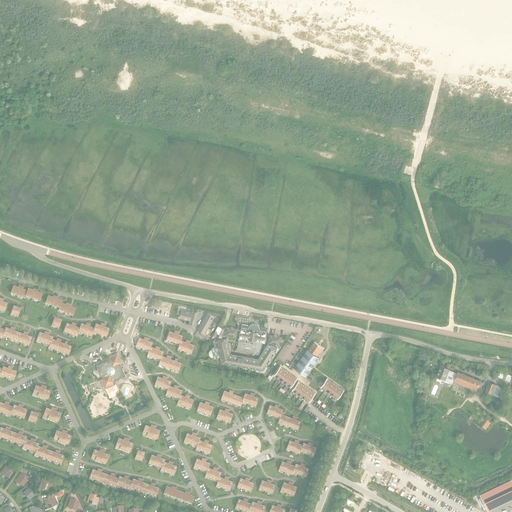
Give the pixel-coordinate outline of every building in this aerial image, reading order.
[(17,295),(21,286),(18,285),(18,287),(13,285),(10,293),(17,295)] [(27,290),(22,288),(23,287),(21,286),(17,295),(24,298),(25,295),(27,290)] [(32,298),(35,289),(33,288),(32,289),(28,288),(27,290),(25,295),(32,298)] [(35,289),(32,298),(39,300),(42,293),(37,291),(37,290),(35,289)] [(52,305),(55,296),(53,295),(52,297),(48,295),(45,303),(52,305)] [(61,302),(62,300),(57,298),(57,297),(55,296),(52,305),(59,308),(61,302)] [(65,304),(61,302),(59,308),(58,310),(65,313),(68,303),(66,303),(65,304)] [(68,303),(65,313),(72,315),(75,308),(70,306),(70,304),(68,303)] [(20,306),(20,308),(13,305),(10,313),(17,315),(20,309),(21,310),(23,307),(20,306)] [(250,312),(233,309),(232,314),(248,317),(250,312)] [(192,312),(191,313),(181,310),(179,318),(189,320),(188,324),(192,325),(195,313),(192,312)] [(197,330),(204,334),(214,317),(207,313),(197,330)] [(51,325),(58,327),(61,319),(54,317),(55,315),(53,315),(52,318),(54,318),(51,325)] [(70,333),(74,323),(72,322),(71,325),(66,323),(63,331),(70,333)] [(84,333),(88,323),(86,322),(85,325),(81,323),(79,328),(78,331),(84,333)] [(79,328),(75,326),(75,324),(74,323),(70,333),(76,335),(78,331),(79,328)] [(94,328),(89,326),(90,324),(88,323),(84,333),(91,336),(93,331),(94,328)] [(99,333),(103,323),(101,323),(100,325),(95,323),(94,328),(93,331),(99,333)] [(103,323),(99,333),(106,336),(109,328),(104,326),(105,324),(103,323)] [(240,330),(237,349),(259,354),(262,342),(265,343),(266,334),(267,329),(260,328),(260,331),(259,331),(259,330),(259,329),(259,328),(259,327),(258,326),(257,325),(256,325),(256,324),(255,324),(254,324),(253,324),(252,324),(251,324),(251,325),(250,325),(249,326),(248,327),(248,328),(248,329),(247,329),(248,325),(241,324),(240,329),(241,329),(241,330),(240,330)] [(9,337),(13,327),(11,326),(10,329),(5,327),(4,329),(2,335),(3,335),(9,337)] [(15,340),(18,332),(14,330),(14,328),(13,327),(9,337),(15,340)] [(209,352),(209,354),(210,356),(211,357),(213,357),(214,359),(220,357),(222,363),(256,370),(255,371),(264,373),(267,367),(266,366),(278,345),(279,345),(281,337),(269,335),(268,344),(258,359),(231,354),(227,338),(227,336),(236,338),(237,329),(226,327),(225,329),(223,329),(218,337),(218,339),(213,341),(215,347),(211,348),(212,350),(210,351),(209,352)] [(22,342),(25,332),(24,331),(23,334),(18,332),(15,340),(22,342)] [(43,342),(47,332),(45,331),(44,333),(39,332),(36,340),(43,342)] [(173,341),(177,331),(175,331),(174,333),(169,331),(166,339),(173,341)] [(181,341),(182,336),(178,334),(179,332),(177,331),(173,341),(179,344),(180,344),(181,341)] [(25,332),(22,342),(28,344),(31,337),(26,335),(27,333),(25,332)] [(51,339),(52,337),(47,335),(48,332),(47,332),(43,342),(49,344),(51,339)] [(143,348),(146,338),(145,337),(144,339),(139,338),(136,345),(143,348)] [(55,349),(59,339),(57,338),(56,340),(51,339),(49,344),(48,346),(55,349)] [(150,347),(152,342),(147,341),(148,338),(146,338),(143,348),(149,350),(150,347)] [(61,351),(65,341),(64,343),(60,342),(60,339),(59,339),(55,349),(61,351)] [(184,351),(188,340),(186,340),(185,342),(181,341),(180,344),(179,344),(178,348),(184,351)] [(188,340),(184,351),(191,353),(194,345),(189,344),(190,341),(188,340)] [(65,341),(61,351),(68,354),(71,346),(66,344),(67,342),(65,341)] [(319,358),(316,356),(318,352),(319,353),(321,351),(321,352),(322,351),(324,348),(315,341),(308,350),(307,349),(293,368),(305,377),(319,358)] [(154,357),(158,347),(156,346),(155,348),(150,347),(149,350),(147,355),(154,357)] [(162,356),(163,352),(159,350),(160,347),(158,347),(154,357),(160,359),(162,356)] [(118,353),(109,357),(110,359),(113,366),(119,363),(122,361),(118,353)] [(165,366),(169,356),(167,355),(166,358),(162,356),(160,359),(159,364),(165,366)] [(172,369),(175,358),(174,361),(170,359),(171,357),(169,356),(165,366),(172,369)] [(175,358),(172,369),(178,371),(181,363),(176,361),(177,359),(175,358)] [(124,374),(119,363),(113,366),(110,359),(101,363),(100,360),(94,363),(93,365),(95,370),(98,369),(102,378),(109,376),(112,382),(122,377),(124,380),(128,378),(129,376),(127,373),(124,374)] [(6,376),(10,366),(8,366),(7,368),(3,366),(2,368),(0,373),(0,374),(6,376)] [(10,366),(6,376),(13,379),(16,371),(11,369),(12,367),(10,366)] [(278,379),(285,369),(280,366),(273,375),(278,379)] [(436,380),(441,382),(442,379),(452,384),(453,382),(456,373),(449,370),(449,369),(440,366),(436,376),(437,377),(436,380)] [(282,382),(289,372),(285,369),(278,379),(282,382)] [(453,382),(476,391),(480,381),(457,371),(456,373),(453,382)] [(497,376),(509,382),(511,376),(500,371),(497,376)] [(286,385),(293,375),(289,372),(282,382),(286,385)] [(297,378),(293,375),(286,385),(290,388),(297,378)] [(100,379),(104,388),(113,384),(112,382),(109,376),(102,378),(100,379)] [(161,387),(165,376),(163,376),(162,378),(157,376),(155,384),(161,387)] [(169,386),(171,381),(166,379),(167,377),(165,376),(161,387),(168,389),(169,386)] [(325,390),(331,381),(327,378),(320,387),(325,390)] [(296,393),(302,384),(298,381),(291,390),(296,393)] [(329,393),(336,384),(331,381),(325,390),(329,393)] [(485,392),(492,394),(496,383),(489,381),(485,392)] [(39,397),(44,385),(41,384),(40,387),(35,385),(32,393),(37,395),(36,396),(39,397)] [(300,397),(307,387),(302,384),(296,393),(300,397)] [(333,396),(340,387),(336,384),(329,393),(333,396)] [(44,385),(39,397),(42,398),(43,397),(47,399),(50,390),(46,389),(45,388),(46,386),(44,385)] [(173,396),(176,386),(174,385),(174,387),(169,386),(168,389),(166,393),(173,396)] [(180,395),(182,390),(177,389),(178,386),(176,386),(173,396),(179,398),(180,395)] [(304,399),(311,390),(307,387),(300,397),(304,399)] [(344,390),(340,387),(333,396),(337,399),(344,390)] [(228,401),(231,391),(230,390),(229,392),(224,391),(221,398),(228,401)] [(315,393),(311,390),(304,399),(309,403),(315,393)] [(234,403),(237,395),(232,394),(233,391),(231,391),(228,401),(234,403)] [(249,403),(252,393),(251,393),(250,395),(245,393),(244,395),(242,401),(249,403)] [(252,393),(249,403),(255,406),(258,398),(253,396),(254,394),(252,393)] [(184,405),(188,395),(186,394),(185,397),(180,395),(179,398),(177,403),(184,405)] [(188,395),(184,405),(191,407),(193,400),(189,398),(189,396),(188,395)] [(244,395),(242,395),(242,397),(237,395),(234,403),(241,406),(242,401),(244,395)] [(204,412),(207,402),(205,401),(205,404),(200,402),(197,410),(204,412)] [(12,407),(8,405),(9,403),(7,402),(3,412),(10,414),(11,412),(10,412),(12,407)] [(207,402),(204,412),(210,415),(213,407),(208,405),(209,403),(207,402)] [(17,415),(21,404),(19,404),(18,406),(13,404),(12,407),(10,412),(11,412),(17,415)] [(21,404),(17,415),(23,417),(26,409),(22,407),(22,405),(21,404)] [(273,415),(277,405),(275,404),(274,407),(269,405),(267,413),(273,415)] [(282,412),(283,410),(278,408),(279,406),(277,405),(273,415),(280,417),(280,418),(282,412)] [(50,420),(54,408),(52,407),(51,409),(46,407),(43,416),(47,417),(47,419),(50,420)] [(54,408),(50,420),(52,421),(53,419),(57,421),(60,413),(55,411),(56,409),(54,408)] [(223,419),(227,409),(225,409),(224,411),(219,409),(217,417),(223,419)] [(227,409),(223,419),(230,422),(233,414),(228,412),(229,410),(227,409)] [(38,412),(38,413),(31,411),(28,419),(35,421),(37,415),(39,415),(40,413),(38,412)] [(284,413),(282,412),(280,418),(280,417),(278,422),(285,424),(287,417),(283,415),(284,413)] [(291,427),(295,417),(293,416),(292,418),(287,417),(285,424),(291,427)] [(295,417),(291,427),(298,429),(300,421),(296,420),(296,417),(295,417)] [(149,437),(153,425),(151,425),(150,427),(149,426),(145,425),(142,433),(147,435),(146,436),(149,437)] [(153,425),(149,437),(152,438),(152,437),(157,439),(160,430),(156,429),(155,428),(156,426),(153,425)] [(10,440),(13,432),(9,430),(9,428),(8,427),(4,437),(10,440)] [(60,442),(64,430),(62,429),(61,432),(60,431),(56,430),(53,438),(58,440),(57,441),(60,442)] [(64,430),(60,442),(63,443),(63,442),(68,443),(71,435),(66,433),(67,431),(64,430)] [(17,442),(20,432),(19,431),(18,433),(13,432),(10,440),(17,442)] [(25,439),(26,437),(21,435),(22,432),(20,432),(17,442),(23,444),(25,439)] [(191,443),(194,433),(192,433),(192,435),(187,433),(184,441),(191,443)] [(199,440),(200,438),(195,436),(196,434),(194,433),(191,443),(197,446),(199,440)] [(122,450),(127,438),(124,437),(123,440),(123,439),(118,438),(115,446),(120,448),(119,449),(122,450)] [(29,449),(33,439),(31,438),(30,440),(25,439),(23,444),(22,446),(29,449)] [(127,438),(122,450),(125,451),(126,450),(130,451),(133,443),(130,442),(128,441),(129,439),(127,438)] [(37,446),(38,443),(34,442),(34,439),(33,439),(29,449),(35,451),(37,446)] [(203,450),(206,440),(205,439),(204,442),(199,440),(197,446),(196,448),(203,450)] [(206,440),(203,450),(209,453),(212,445),(207,443),(208,441),(206,440)] [(293,451),(297,440),(295,440),(294,442),(289,440),(286,448),(293,451)] [(302,445),(298,443),(299,441),(297,440),(293,451),(300,453),(300,451),(302,445)] [(307,453),(310,443),(309,442),(308,445),(303,443),(302,445),(300,451),(307,453)] [(310,443),(307,453),(313,456),(316,448),(311,446),(312,444),(310,443)] [(41,456),(45,446),(43,445),(42,447),(37,446),(35,451),(34,453),(41,456)] [(47,458),(50,450),(46,449),(47,446),(45,446),(41,456),(47,458)] [(135,458),(142,460),(145,452),(141,451),(138,450),(138,448),(136,448),(135,450),(137,451),(135,458)] [(98,461),(102,449),(100,449),(99,451),(98,450),(94,449),(91,457),(96,459),(95,460),(98,461)] [(102,449),(98,461),(101,463),(101,461),(106,463),(109,454),(105,453),(104,453),(104,450),(102,449)] [(54,461),(57,450),(56,450),(55,452),(50,450),(47,458),(54,461)] [(57,450),(54,461),(60,463),(63,455),(59,453),(59,451),(57,450)] [(155,465),(159,455),(157,454),(156,456),(151,455),(148,462),(155,465)] [(164,462),(165,459),(160,458),(161,455),(159,455),(155,465),(161,467),(162,467),(164,462)] [(200,469),(204,459),(202,458),(201,460),(197,459),(194,466),(200,469)] [(208,468),(210,463),(205,462),(206,459),(204,459),(200,469),(207,471),(208,468)] [(167,472),(171,462),(169,461),(168,463),(164,462),(162,467),(161,467),(161,469),(167,472)] [(285,472),(289,461),(287,461),(286,463),(282,461),(279,469),(285,472)] [(295,466),(290,464),(291,462),(289,461),(285,472),(292,474),(293,472),(295,466)] [(171,462),(167,472),(174,474),(177,466),(172,465),(173,462),(171,462)] [(299,474),(303,464),(301,463),(300,466),(295,464),(295,466),(293,472),(299,474)] [(303,464),(299,474),(306,476),(309,469),(304,467),(305,465),(303,464)] [(1,472),(8,477),(12,471),(7,468),(9,466),(6,465),(1,472)] [(212,478),(215,468),(214,467),(213,469),(208,468),(207,471),(205,476),(212,478)] [(96,479),(100,469),(98,468),(97,471),(92,469),(90,477),(96,479)] [(219,477),(221,473),(216,471),(217,468),(215,468),(212,478),(218,480),(219,477)] [(103,482),(105,474),(101,472),(102,470),(100,469),(96,479),(103,482)] [(16,480),(23,485),(27,480),(24,477),(25,476),(21,473),(16,480)] [(109,484),(113,474),(111,473),(110,475),(105,474),(103,482),(109,484)] [(118,478),(114,477),(115,474),(113,474),(109,484),(116,486),(116,484),(118,478)] [(123,486),(127,476),(125,476),(124,478),(119,476),(118,478),(116,484),(123,486)] [(132,481),(127,479),(128,477),(127,476),(123,486),(129,489),(130,487),(130,486),(132,481)] [(223,487),(227,477),(225,476),(224,479),(219,477),(218,480),(216,485),(223,487)] [(227,477),(223,487),(230,490),(232,482),(228,480),(228,478),(227,477)] [(39,486),(48,489),(50,483),(45,481),(45,479),(42,478),(39,486)] [(137,489),(140,479),(138,478),(138,480),(133,479),(132,481),(130,486),(130,487),(137,489)] [(244,488),(248,478),(246,478),(245,480),(240,478),(237,486),(244,488)] [(248,478),(244,488),(250,491),(253,483),(248,481),(249,479),(248,478)] [(143,491),(146,483),(141,482),(142,479),(140,479),(137,489),(143,491)] [(487,511),(511,499),(511,481),(511,479),(479,495),(487,511)] [(265,490),(269,480),(267,480),(266,482),(262,480),(259,488),(265,490)] [(269,480),(265,490),(272,493),(275,485),(270,483),(271,481),(269,480)] [(287,492),(291,482),(289,482),(288,484),(283,482),(280,490),(287,492)] [(291,482),(287,492),(294,495),(297,487),(292,485),(293,483),(291,482)] [(149,493),(153,483),(151,483),(150,485),(146,483),(143,491),(149,493)] [(153,483),(149,493),(156,496),(159,488),(154,486),(155,484),(153,483)] [(23,492),(29,499),(34,495),(31,491),(32,490),(29,486),(23,492)] [(170,496),(174,487),(171,486),(171,488),(166,486),(163,494),(170,496)] [(177,499),(180,491),(175,489),(176,488),(174,487),(170,496),(177,499)] [(184,501),(187,492),(185,491),(185,493),(180,491),(177,499),(184,501)] [(187,492),(184,501),(191,504),(194,496),(189,494),(190,493),(187,492)] [(88,502),(96,504),(98,497),(92,496),(93,494),(90,493),(88,502)] [(45,501),(48,508),(56,504),(52,495),(49,497),(50,499),(45,501)] [(68,507),(76,509),(79,503),(75,501),(75,499),(71,498),(68,507)] [(242,509),(246,499),(244,498),(243,501),(238,499),(235,507),(242,509)] [(251,504),(247,502),(247,500),(246,499),(242,509),(249,511),(249,509),(251,504)] [(256,511),(259,502),(258,501),(257,503),(252,501),(251,504),(249,509),(256,511)] [(259,502),(256,511),(263,511),(265,506),(260,505),(261,502),(259,502)]
